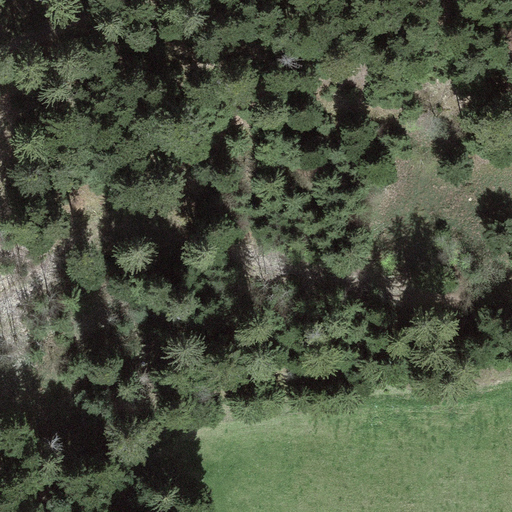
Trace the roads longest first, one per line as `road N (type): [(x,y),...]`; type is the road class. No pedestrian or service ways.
road 1 (track): [(511,305),(423,292),(117,218),(0,309)]
road 2 (track): [(113,511),(139,457),(162,435),(297,406),(511,385)]
